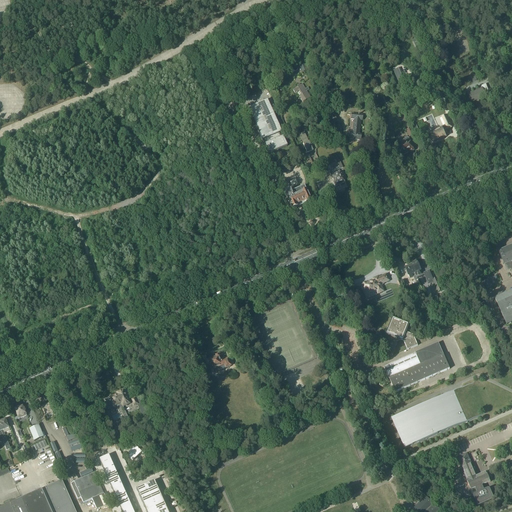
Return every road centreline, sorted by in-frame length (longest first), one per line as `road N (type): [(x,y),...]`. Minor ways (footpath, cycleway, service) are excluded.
road 1 (primary): [(0,392),(294,262)]
road 2 (unclassified): [(0,133),(263,0)]
road 3 (primary): [(294,262),(511,166)]
road 4 (unclassified): [(341,376),(294,262)]
road 5 (track): [(33,0),(54,54),(112,82)]
